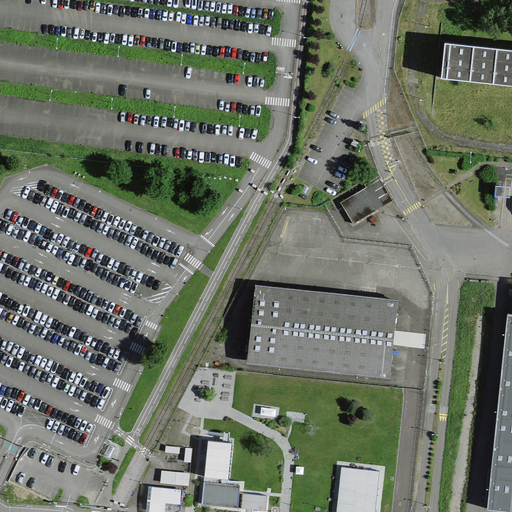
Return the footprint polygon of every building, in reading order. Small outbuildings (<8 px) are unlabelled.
[(511,48),(444,41),(439,76),(511,84),(511,48)] [(359,140),(353,137),(351,142),(356,145),(359,140)] [(374,199),(379,206),(393,198),(378,174),(364,183),(366,185),(376,179),(384,192),(374,199)] [(340,201),(353,222),(379,206),(374,199),(384,192),(376,179),(366,185),(340,201)] [(511,186),(496,184),(495,195),(510,197),(511,186)] [(396,301),(254,286),(247,356),(389,371),(396,301)] [(511,311),(510,311),(505,311),(486,507),(511,509),(511,311)] [(192,419),(177,417),(174,446),(189,448),(192,419)] [(221,445),(207,443),(203,480),(218,481),(221,445)] [(115,450),(109,447),(104,455),(110,458),(115,450)] [(189,475),(161,472),(160,485),(187,488),(189,475)] [(239,488),(203,484),(201,506),(236,510),(238,494),(239,488)] [(180,495),(151,492),(148,511),(163,511),(164,507),(179,509),(180,495)] [(263,511),(265,497),(238,494),(236,510),(258,511),(263,511)]
